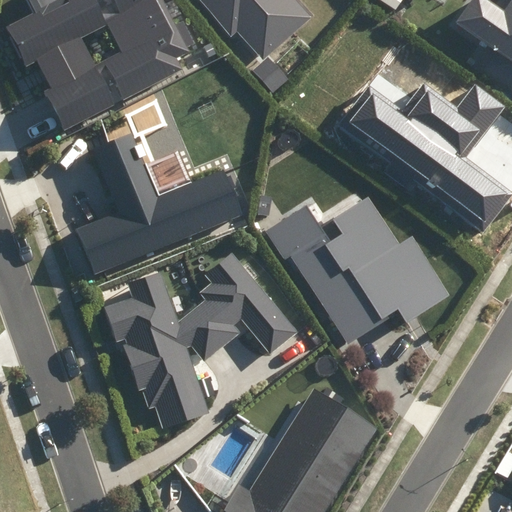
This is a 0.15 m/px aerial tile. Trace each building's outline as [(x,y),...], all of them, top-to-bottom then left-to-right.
[(37,62),(50,88),(44,92),(64,131),(184,69),(178,58),(190,52),(187,46),(193,43),(182,22),(175,25),(161,0),(116,0),(122,11),(104,21),(93,0),(22,0),(28,12),(3,25),(26,68),(37,62)] [(201,0),(232,33),(237,28),(263,57),(308,17),(292,0),(201,0)] [(478,68),(511,92),(511,0),(499,0),(496,5),(492,5),(484,0),(471,0),(454,24),(491,49),(478,68)] [(337,125),(482,234),(511,195),(511,193),(465,158),(503,107),(475,85),(457,109),(423,83),(403,109),(369,83),(337,125)] [(94,275),(242,215),(224,170),(157,197),(131,135),(93,151),(117,211),(75,228),(94,275)] [(400,244),(368,196),(324,224),(322,221),(317,224),(305,206),(265,231),(285,261),(291,257),(348,345),(399,313),(406,324),(451,295),(413,236),(400,244)] [(163,429),(209,413),(188,348),(192,347),(204,362),(241,332),(235,325),(242,319),(270,353),(296,332),(232,253),(205,275),(211,283),(198,293),(205,300),(179,321),(161,270),(126,282),(131,297),(102,307),(115,344),(124,341),(125,342),(122,343),(138,392),(143,390),(149,410),(156,408),(163,429)] [(325,511),(377,428),(314,389),(250,491),(239,484),(221,511),(325,511)]
